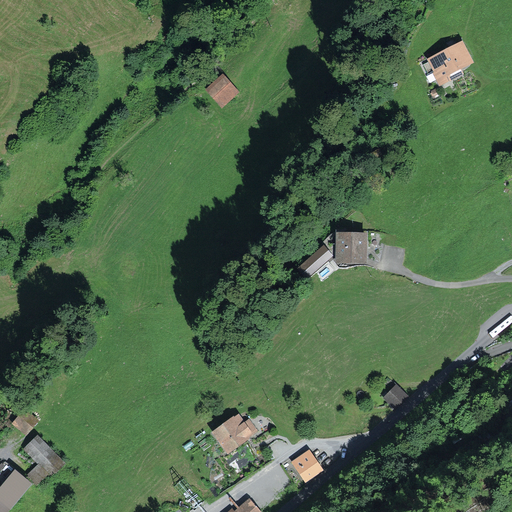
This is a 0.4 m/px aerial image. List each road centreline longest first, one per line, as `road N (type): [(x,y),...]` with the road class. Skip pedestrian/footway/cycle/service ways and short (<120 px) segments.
road 1 (unclassified): [(285,511),(511,318)]
road 2 (trunk): [(511,400),(376,511)]
